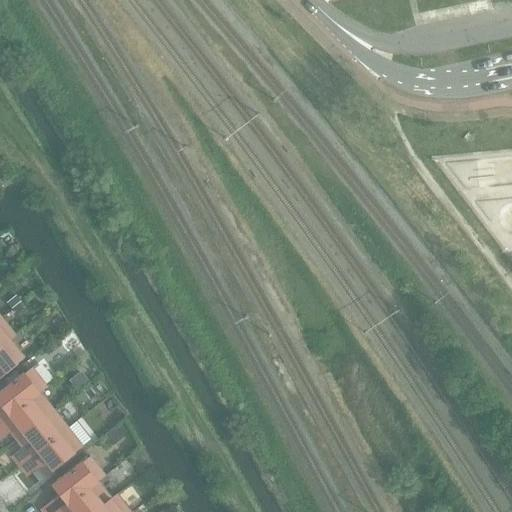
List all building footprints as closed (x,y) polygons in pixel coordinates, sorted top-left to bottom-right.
[(0,348),(15,336),(1,318),(0,319),(0,348)] [(0,378),(24,359),(10,341),(15,337),(15,336),(0,348),(0,378)] [(0,424),(47,387),(32,368),(0,393),(0,402),(2,406),(0,407),(0,424)] [(17,440),(54,411),(40,394),(47,388),(47,387),(0,424),(0,440),(11,432),(17,440)] [(20,467),(68,429),(54,411),(17,440),(23,448),(12,456),(20,467)] [(124,419),(105,435),(114,445),(132,430),(132,429),(129,425),(124,419)] [(46,476),(82,448),(68,429),(20,467),(28,477),(39,468),(46,476)] [(43,511),(59,511),(105,476),(90,457),(54,486),(60,495),(42,509),(43,511)] [(96,511),(117,496),(116,495),(111,499),(98,482),(105,476),(59,511),(96,511)] [(129,511),(117,496),(96,511),(129,511)]
